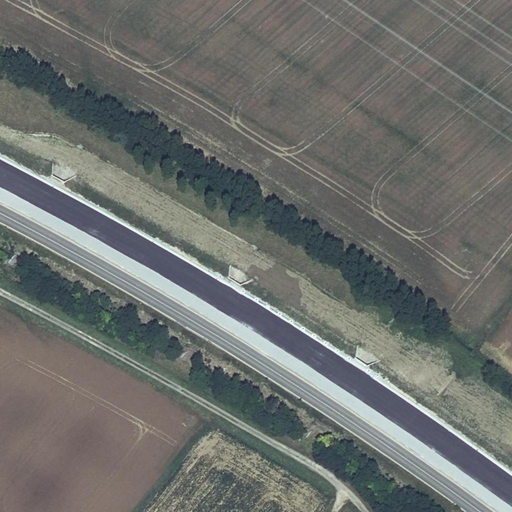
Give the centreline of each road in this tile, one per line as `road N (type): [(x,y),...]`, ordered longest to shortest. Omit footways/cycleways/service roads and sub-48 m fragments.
road 1 (motorway): [(511,496),(297,351),(0,181)]
road 2 (motorway): [(0,210),(284,372),(485,511)]
road 3 (track): [(0,290),(314,464),(343,483),(365,511)]
